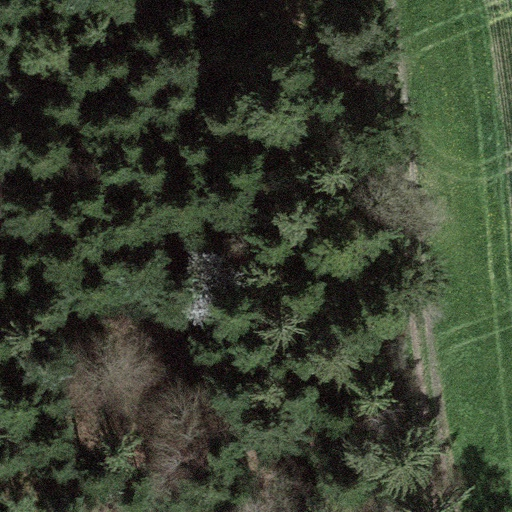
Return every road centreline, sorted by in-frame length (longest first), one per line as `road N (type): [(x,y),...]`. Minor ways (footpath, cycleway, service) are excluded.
road 1 (track): [(390,0),(433,511)]
road 2 (track): [(420,362),(385,511)]
